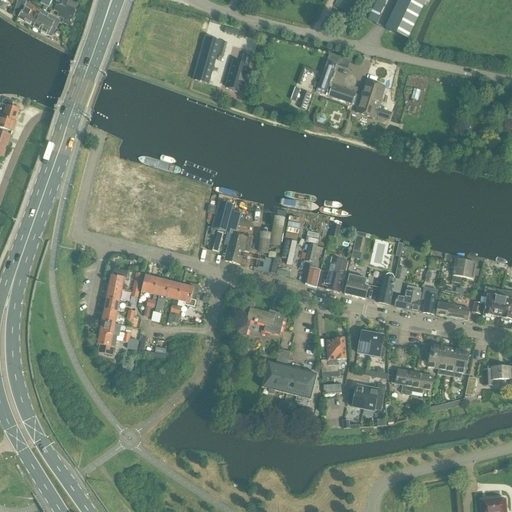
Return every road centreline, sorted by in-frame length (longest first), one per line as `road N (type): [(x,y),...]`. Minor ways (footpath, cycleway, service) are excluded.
road 1 (primary): [(28,417),(27,363),(103,183),(152,0)]
road 2 (primary): [(131,0),(79,176),(12,346)]
road 3 (tertiary): [(511,83),(194,5)]
road 4 (residential): [(511,339),(220,272)]
road 5 (primary): [(111,0),(13,279)]
road 6 (track): [(107,415),(82,419),(56,363),(50,274),(66,186),(54,165)]
road 7 (track): [(511,175),(249,113)]
road 8 (residential): [(220,272),(108,245),(90,335)]
road 9 (residential): [(511,449),(390,479),(375,491),(371,511)]
